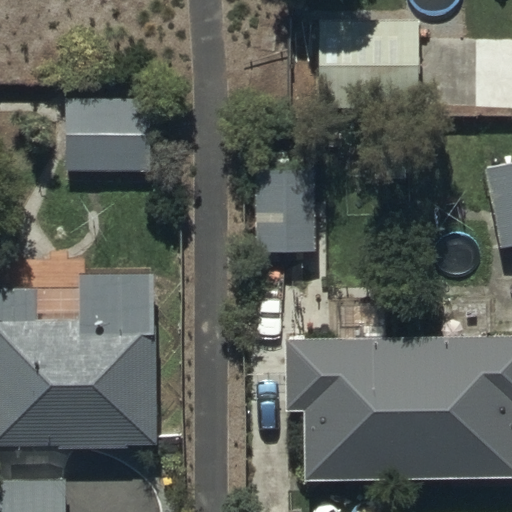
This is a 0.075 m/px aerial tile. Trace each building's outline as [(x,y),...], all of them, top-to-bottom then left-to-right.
[(419,18),(319,18),(319,108),(419,108),(419,18)] [(65,92),(64,170),(150,171),(151,93),(65,92)] [(511,160),(487,164),(497,243),(511,240),(511,160)] [(254,167),(254,251),(312,251),(312,167),(254,167)] [(0,442),(155,441),(153,270),(81,271),(81,279),(48,279),(48,314),(37,314),(37,288),(31,288),(31,261),(0,261),(0,442)] [(304,405),(304,478),(511,477),(511,333),(286,335),(287,406),(304,405)] [(0,478),(0,511),(65,511),(66,479),(0,478)]
